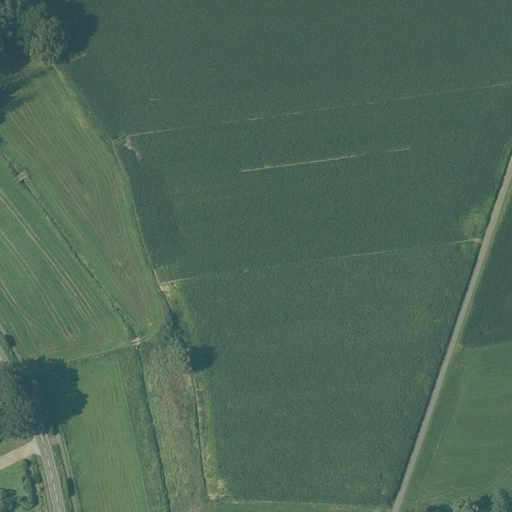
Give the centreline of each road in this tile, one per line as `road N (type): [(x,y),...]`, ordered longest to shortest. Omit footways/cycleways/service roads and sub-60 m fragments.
road 1 (unclassified): [(395,511),(511,169)]
road 2 (secondary): [(0,356),(42,442),(59,511)]
